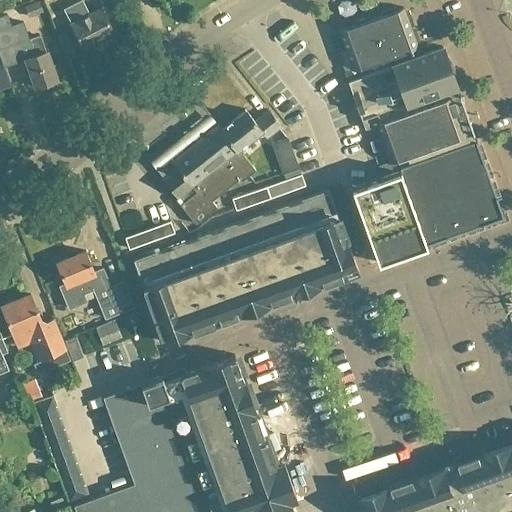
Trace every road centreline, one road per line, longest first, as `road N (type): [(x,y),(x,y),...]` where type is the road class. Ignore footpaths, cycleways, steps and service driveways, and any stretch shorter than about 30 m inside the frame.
road 1 (tertiary): [(0,207),(179,56),(268,0)]
road 2 (unclassified): [(265,325),(511,238)]
road 3 (unclassified): [(323,478),(265,325)]
